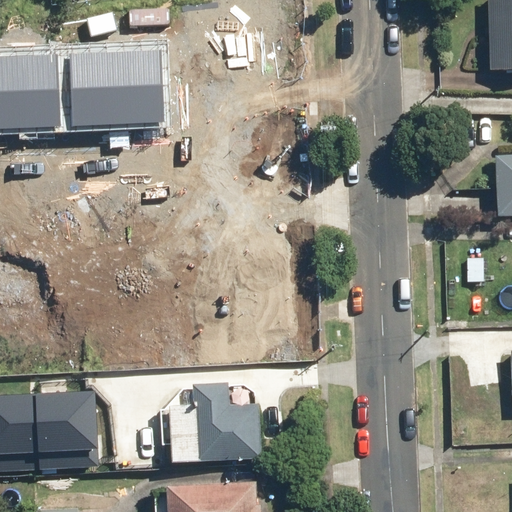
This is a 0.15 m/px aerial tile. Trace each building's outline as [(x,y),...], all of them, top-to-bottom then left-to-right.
[(511,0),(487,0),(488,63),(511,62),(511,0)] [(70,51),(73,122),(165,118),(162,47),(70,51)] [(0,54),(0,125),(61,123),(58,52),(0,54)] [(268,108),(209,109),(209,137),(201,137),(201,152),(213,152),(213,182),(268,181),(268,108)] [(498,217),(511,216),(511,155),(495,157),(498,217)] [(429,178),(409,176),(406,214),(426,216),(429,178)] [(178,230),(143,231),(147,360),(187,358),(186,344),(220,343),(216,235),(178,237),(178,230)] [(123,347),(122,299),(105,299),(106,347),(123,347)] [(157,372),(101,373),(102,419),(157,418),(157,372)] [(192,404),(166,405),(168,461),(257,457),(255,402),(226,403),(225,381),(191,382),(192,404)] [(0,396),(0,471),(99,466),(94,392),(0,396)] [(253,480),(163,484),(164,511),(258,511),(258,503),(254,503),(253,480)] [(64,489),(36,489),(36,511),(76,511),(76,508),(65,509),(64,489)]
